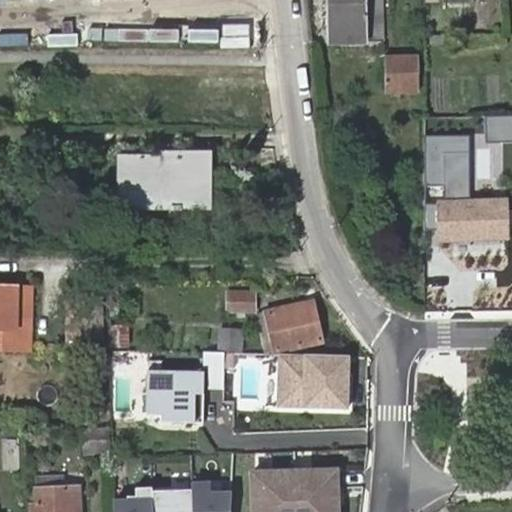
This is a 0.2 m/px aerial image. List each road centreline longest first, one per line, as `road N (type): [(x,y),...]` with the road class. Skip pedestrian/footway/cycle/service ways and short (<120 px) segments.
road 1 (residential): [(287,0),(307,209),(324,260),(349,298),(394,337)]
road 2 (residential): [(386,486),(394,337)]
road 3 (residential): [(386,486),(511,481)]
